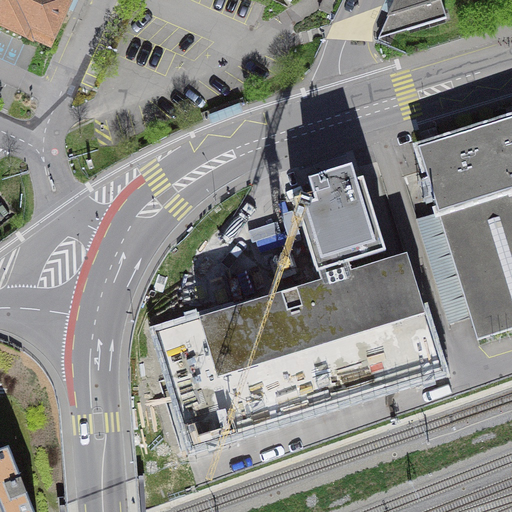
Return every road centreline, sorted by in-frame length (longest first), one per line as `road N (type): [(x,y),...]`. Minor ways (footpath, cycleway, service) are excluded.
road 1 (tertiary): [(96,319),(141,221),(207,166),(511,64)]
road 2 (unknown): [(376,107),(462,379)]
